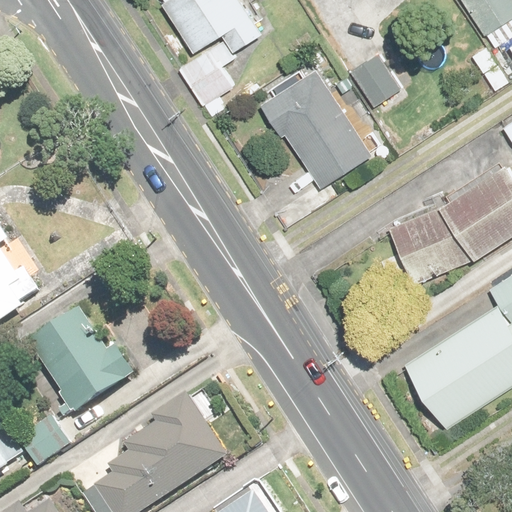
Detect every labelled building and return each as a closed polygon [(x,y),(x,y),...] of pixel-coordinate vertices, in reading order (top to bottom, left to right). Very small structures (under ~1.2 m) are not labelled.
[(165,0),(201,59),(183,70),(206,108),(237,89),(222,64),(268,35),(246,0),(165,0)] [(511,39),(511,0),(464,0),(498,49),(511,39)] [(511,85),(489,49),(475,57),(498,93),(511,85)] [(408,89),(388,56),(356,75),(377,108),(408,89)] [(377,154),(317,70),(266,107),(326,190),(377,154)] [(394,223),(409,279),(482,260),(511,241),(511,166),(437,212),(394,223)] [(24,269),(17,274),(0,247),(10,241),(0,225),(0,326),(24,310),(43,298),(24,269)] [(511,279),(494,291),(504,305),(410,366),(451,429),(511,389),(511,279)] [(108,358),(82,316),(34,345),(77,416),(137,379),(120,351),(108,358)] [(148,511),(232,459),(192,396),(157,418),(163,426),(110,460),(120,475),(87,497),(97,511),(148,511)] [(67,453),(52,430),(26,447),(41,470),(67,453)] [(0,477),(14,468),(0,445),(0,477)] [(271,511),(259,494),(230,511),(271,511)] [(59,511),(54,503),(39,511),(27,511),(25,508),(17,511),(59,511)]
